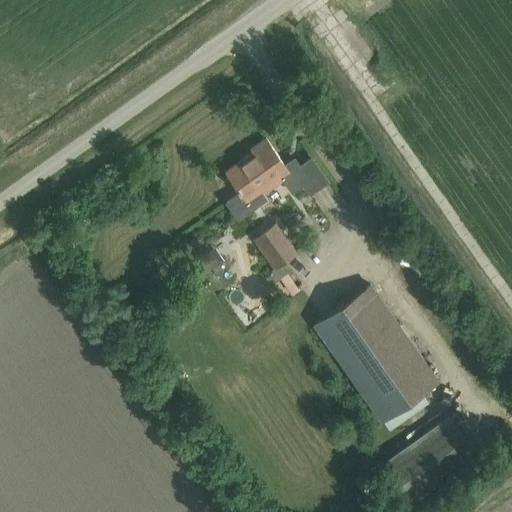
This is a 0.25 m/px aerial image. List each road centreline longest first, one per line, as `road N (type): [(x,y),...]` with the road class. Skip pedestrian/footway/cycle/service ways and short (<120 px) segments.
road 1 (unknown): [(291,0),(511,302)]
road 2 (unclassified): [(0,213),(292,0)]
